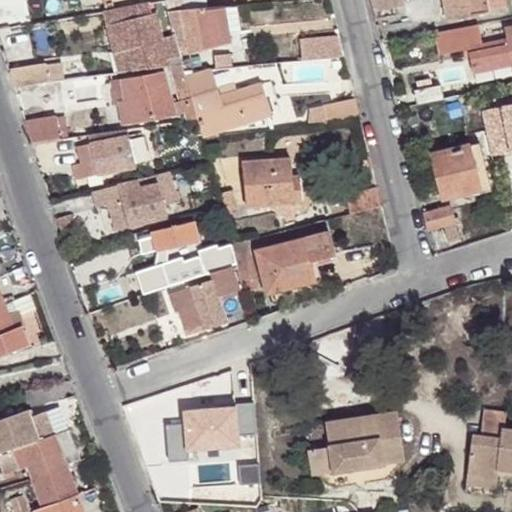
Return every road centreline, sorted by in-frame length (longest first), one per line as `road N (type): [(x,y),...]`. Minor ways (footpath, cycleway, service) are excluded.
road 1 (residential): [(99,397),(424,280)]
road 2 (unclassified): [(99,397),(0,92)]
road 3 (residential): [(354,0),(424,280)]
road 4 (unclassified): [(141,511),(99,397)]
